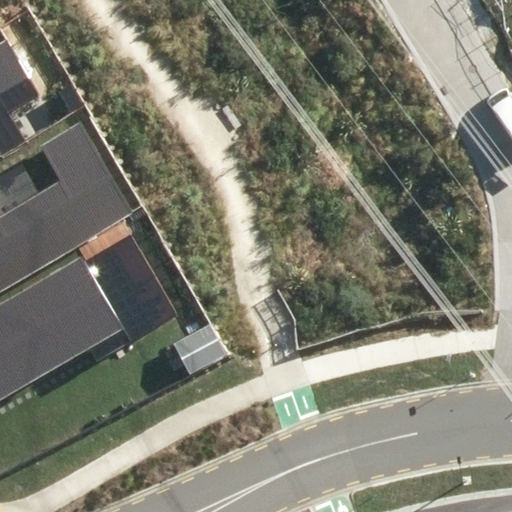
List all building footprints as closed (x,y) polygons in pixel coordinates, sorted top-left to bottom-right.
[(0,154),(24,140),(9,113),(39,96),(7,41),(0,44),(0,154)] [(70,110),(82,103),(72,85),(60,92),(70,110)] [(0,290),(133,212),(80,122),(42,145),(64,181),(0,218),(0,290)] [(0,398),(125,327),(82,258),(0,304),(0,398)] [(190,374),(227,354),(211,323),(173,343),(190,374)]
